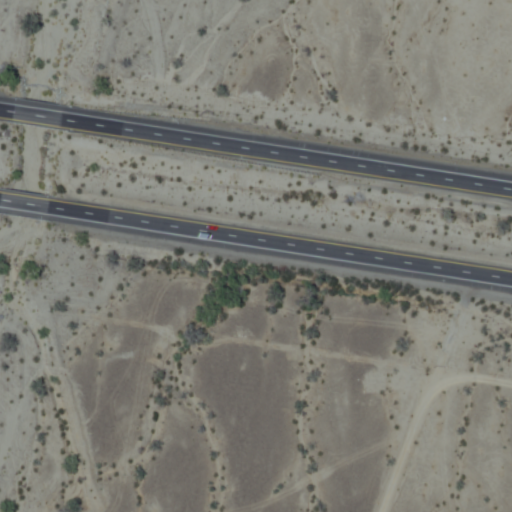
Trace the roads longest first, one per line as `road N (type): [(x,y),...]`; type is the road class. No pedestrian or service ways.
road 1 (motorway): [(511,183),(0,103)]
road 2 (motorway): [(0,202),(511,281)]
